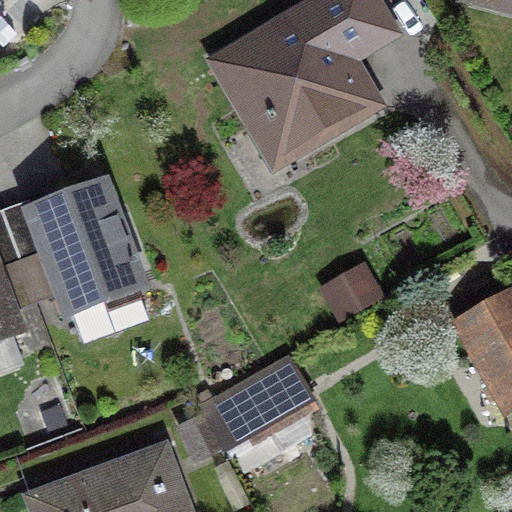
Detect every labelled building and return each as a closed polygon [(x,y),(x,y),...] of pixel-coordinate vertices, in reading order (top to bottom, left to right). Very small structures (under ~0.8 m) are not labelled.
[(373,0),(332,0),(210,72),(276,185),(385,121),(359,77),(403,51),(373,0)] [(511,0),(459,0),(457,14),(511,24),(511,0)] [(109,196),(14,234),(57,344),(153,306),(109,196)] [(0,270),(0,356),(30,345),(0,270)] [(511,304),(451,338),(502,431),(511,425),(511,304)] [(310,396),(286,359),(230,393),(253,431),(310,396)] [(190,511),(170,455),(31,506),(33,511),(190,511)]
